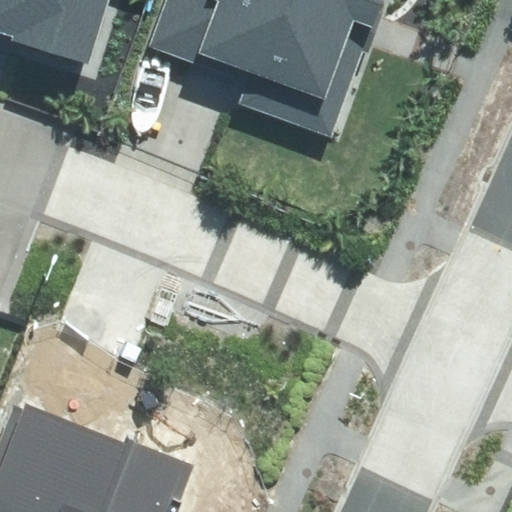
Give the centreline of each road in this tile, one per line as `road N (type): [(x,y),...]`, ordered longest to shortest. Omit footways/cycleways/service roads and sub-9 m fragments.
road 1 (residential): [(0,175),(54,163),(460,345)]
road 2 (residential): [(383,511),(460,345)]
road 3 (residential): [(460,345),(511,230)]
